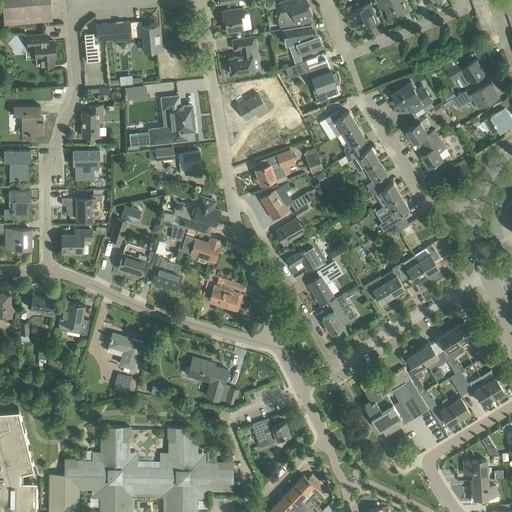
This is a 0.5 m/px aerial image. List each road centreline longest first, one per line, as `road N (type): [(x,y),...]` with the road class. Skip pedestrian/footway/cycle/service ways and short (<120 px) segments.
road 1 (residential): [(47,270),(46,186),(76,90),(71,7)]
road 2 (residential): [(275,338),(167,315),(47,270)]
road 3 (residential): [(233,202),(200,0)]
road 4 (residential): [(334,366),(249,211),(233,202)]
road 5 (residential): [(326,0),(346,54),(465,7),(462,0)]
road 6 (residential): [(334,366),(486,274)]
road 7 (residential): [(475,210),(430,200),(363,90)]
road 8 (residential): [(275,338),(233,202)]
